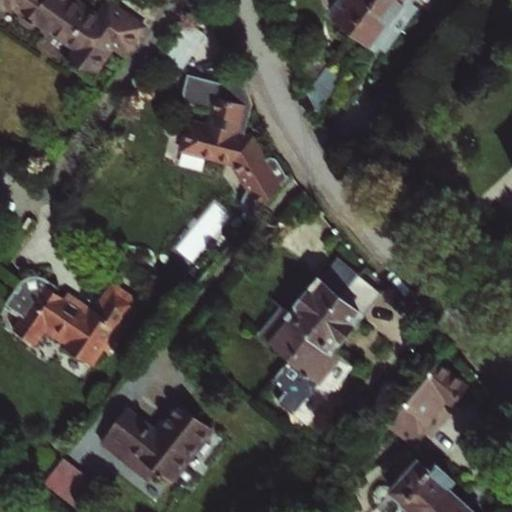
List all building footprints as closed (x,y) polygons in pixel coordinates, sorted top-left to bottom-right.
[(1,0),(3,9),(17,7),(23,12),(25,20),(34,26),(43,25),(80,50),(72,61),(75,63),(77,69),(85,75),(91,74),(94,76),(116,46),(128,55),(146,29),(113,7),(104,21),(78,4),(81,0),(1,0)] [(377,47),(411,0),(345,0),(334,15),(377,47)] [(320,46),(292,58),(298,73),(327,61),(320,46)] [(317,110),(342,78),(328,67),(309,94),(317,110)] [(237,79),(216,86),(179,80),(176,99),(177,103),(177,105),(181,109),(185,111),(189,112),(209,115),(207,132),(189,129),(184,157),(235,166),(251,192),(245,200),(243,206),(243,211),(247,214),(253,219),(288,177),(276,158),(274,158),(272,157),(270,158),(265,160),(252,140),(246,139),(251,104),(237,79)] [(189,262),(230,218),(214,204),(174,248),(189,262)] [(262,334),(292,358),(360,275),(339,258),(293,315),(284,308),(262,334)] [(360,275),(292,358),(322,383),(343,356),(334,349),(381,292),(360,275)] [(138,309),(112,291),(93,316),(68,298),(64,303),(54,297),(57,291),(41,279),(31,278),(25,279),(20,282),(2,309),(11,316),(18,321),(11,329),(34,345),(42,335),(61,349),(61,351),(87,369),(99,353),(104,356),(138,309)] [(467,386),(439,364),(390,425),(412,443),(447,400),(453,405),(467,386)] [(156,434),(127,410),(101,443),(147,480),(155,470),(170,482),(213,429),(181,403),(156,434)] [(432,472),(425,465),(397,496),(414,511),(477,511),(450,487),(455,481),(438,465),(432,472)]
